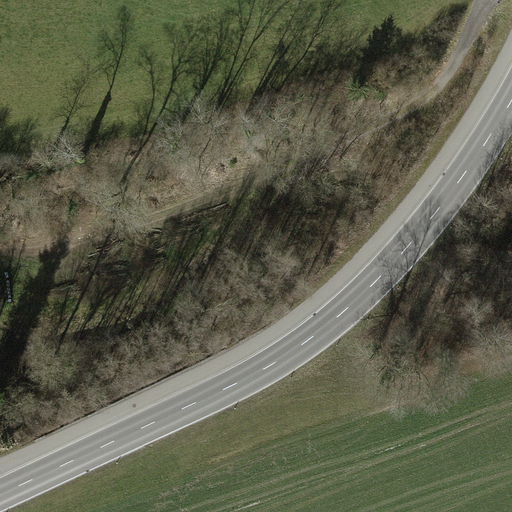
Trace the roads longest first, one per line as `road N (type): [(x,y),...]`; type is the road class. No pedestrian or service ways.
road 1 (tertiary): [(0,495),(214,394),(328,323),(416,233),(511,100)]
road 2 (track): [(487,0),(451,70),(394,117),(103,236),(0,253)]
